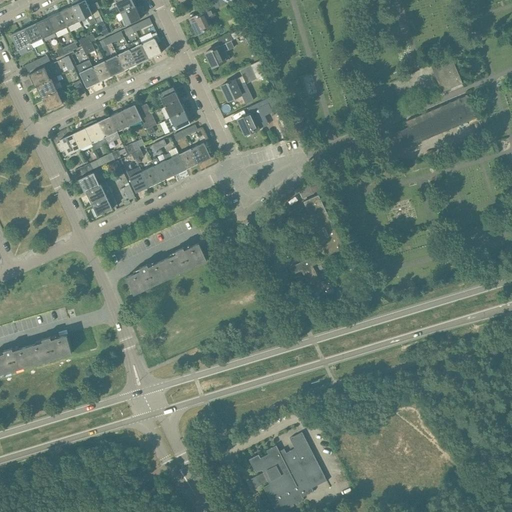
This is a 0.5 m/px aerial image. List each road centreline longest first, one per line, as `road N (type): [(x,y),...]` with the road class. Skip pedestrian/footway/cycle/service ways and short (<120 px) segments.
road 1 (secondary): [(511,279),(141,391)]
road 2 (secondary): [(151,414),(511,305)]
road 3 (residential): [(82,240),(234,169)]
road 4 (residential): [(34,131),(186,61)]
road 5 (secondary): [(0,461),(151,414)]
road 6 (secondary): [(141,391),(0,435)]
road 7 (residential): [(117,309),(0,342)]
